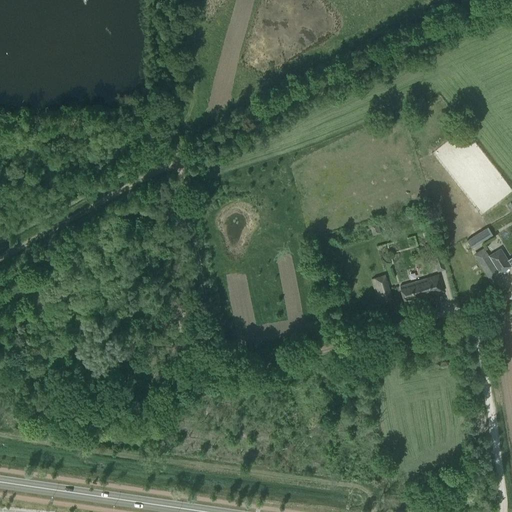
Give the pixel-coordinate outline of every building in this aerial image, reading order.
[(380,233),(377,222),(370,224),(372,235),(380,233)] [(490,227),(468,238),(472,245),(494,234),(490,227)] [(511,267),(511,257),(511,256),(507,259),(500,249),(489,256),(484,248),(475,253),(493,282),(500,278),(497,273),(511,265),(511,267)] [(443,257),(441,249),(432,252),(434,259),(443,257)] [(423,297),(443,290),(438,274),(399,285),(404,301),(422,295),(423,297)] [(385,275),(373,279),(375,285),(387,282),(385,275)]
